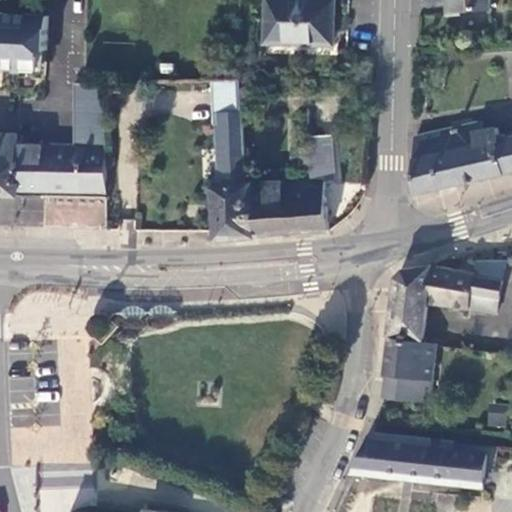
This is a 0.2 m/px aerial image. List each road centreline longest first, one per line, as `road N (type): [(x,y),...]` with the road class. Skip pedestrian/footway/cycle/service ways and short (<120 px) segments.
road 1 (tertiary): [(300,511),(346,422),(355,296),(378,250)]
road 2 (tertiary): [(378,250),(397,0)]
road 3 (secondary): [(108,269),(225,278),(308,273),(322,258)]
road 4 (secondary): [(322,258),(303,250),(192,254),(108,269)]
road 5 (secondary): [(378,250),(511,213)]
